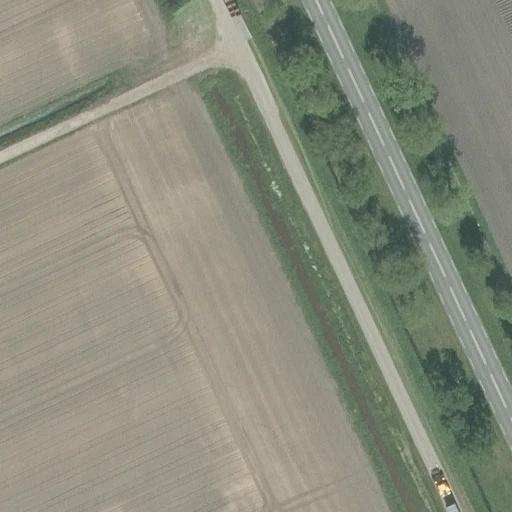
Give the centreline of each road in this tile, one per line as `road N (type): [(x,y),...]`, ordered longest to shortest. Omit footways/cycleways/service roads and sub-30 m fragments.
road 1 (unclassified): [(458,511),(219,0)]
road 2 (primary): [(511,442),(306,0)]
road 3 (track): [(0,155),(239,43)]
